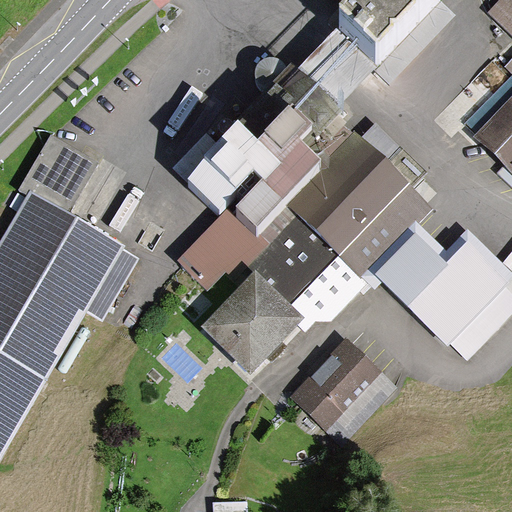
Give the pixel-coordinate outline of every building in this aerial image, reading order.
[(435,13),(421,0),(374,0),(337,37),(374,74),(435,13)] [(511,6),(505,0),(503,0),(492,14),(511,32),(511,81),(466,132),(511,174),(511,6)] [(426,212),(280,77),(177,188),(216,225),(179,265),(209,293),(235,266),(310,336),(426,212)] [(99,170),(52,143),(19,199),(29,204),(0,252),(0,461),(88,314),(105,324),(141,263),(69,221),(99,170)] [(511,276),(467,234),(400,306),(465,367),(511,317),(511,276)] [(299,328),(251,284),(201,337),(249,382),(299,328)] [(391,394),(346,349),(291,405),(336,450),(391,394)]
